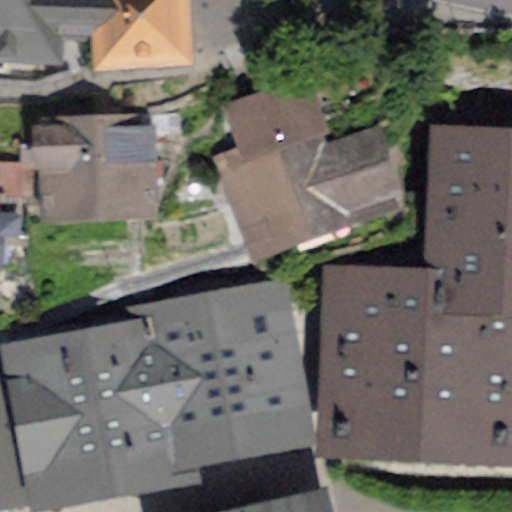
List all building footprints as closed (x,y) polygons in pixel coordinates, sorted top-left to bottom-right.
[(0,0),(0,57),(57,61),(58,37),(98,38),(99,67),(189,62),(184,0),(0,0)] [(244,156),(313,133),(311,126),(315,124),(301,87),(237,109),(252,150),(243,153),(244,156)] [(21,193),(26,194),(44,194),(44,207),(153,205),(152,142),(178,141),(177,116),(94,118),(94,129),(41,132),(42,146),(31,147),(32,163),(22,163),(21,193)] [(313,133),(244,156),(247,167),(230,173),(252,237),(336,207),(338,212),(389,195),(369,137),(320,153),(313,133)] [(335,438),(506,446),(511,316),(511,143),(449,140),(443,287),(342,282),(335,438)] [(0,264),(5,227),(29,229),(26,194),(21,193),(22,163),(0,162),(0,264)] [(123,341),(21,360),(45,490),(179,466),(176,450),(294,428),(278,337),(249,343),(242,305),(120,328),(123,341)] [(0,500),(26,496),(5,384),(0,381),(0,500)]
